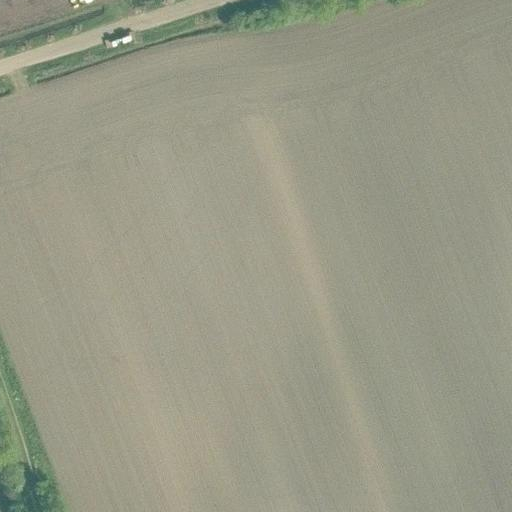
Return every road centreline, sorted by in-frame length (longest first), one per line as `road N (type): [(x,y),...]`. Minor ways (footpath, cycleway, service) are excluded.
road 1 (unclassified): [(0,66),(205,0)]
road 2 (track): [(0,386),(44,511)]
